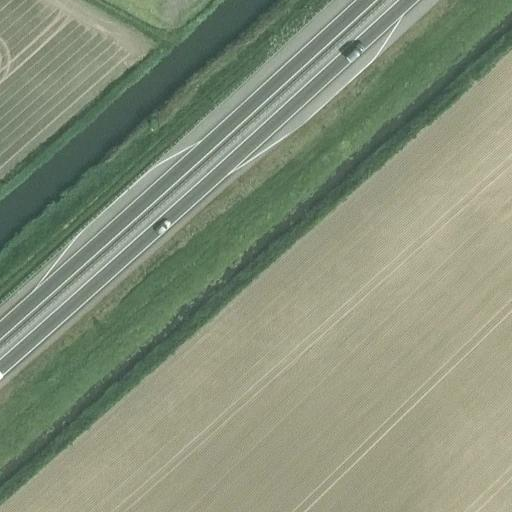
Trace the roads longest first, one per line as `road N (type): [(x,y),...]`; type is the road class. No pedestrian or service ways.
road 1 (trunk): [(0,376),(412,0)]
road 2 (trunk): [(366,0),(0,336)]
